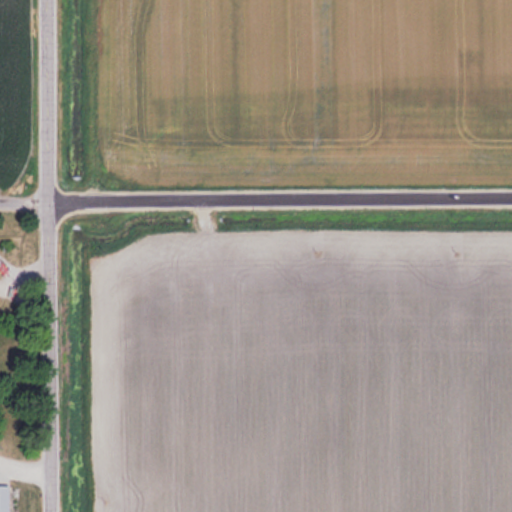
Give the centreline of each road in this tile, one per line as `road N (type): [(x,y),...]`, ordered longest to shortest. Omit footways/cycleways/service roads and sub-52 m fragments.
road 1 (residential): [(57,511),(55,0)]
road 2 (residential): [(56,209),(511,204)]
